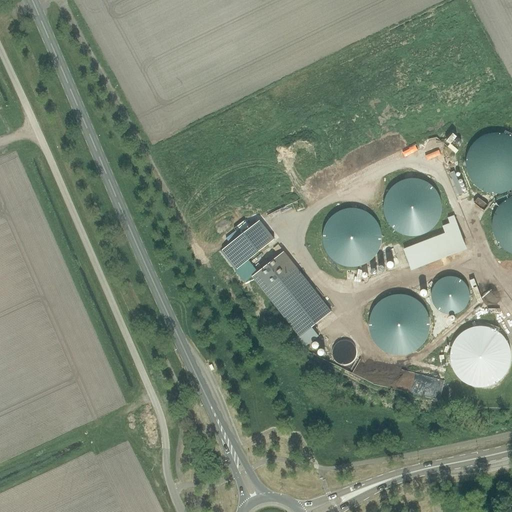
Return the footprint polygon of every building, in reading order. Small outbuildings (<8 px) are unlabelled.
[(465,162),(465,164),(465,166),(465,168),(466,170),(466,172),(467,174),(468,176),(469,178),(470,180),(471,182),(473,183),(474,185),(476,186),(477,187),(479,188),(481,190),(483,190),(485,191),(487,192),(489,192),(491,193),(493,193),(495,193),(497,193),(499,193),(501,193),(503,192),(505,192),(507,191),(509,190),(511,189),(511,188),(511,137),(510,136),(508,135),(506,135),(504,134),(502,133),(500,133),(498,133),(496,133),(494,133),(492,133),(490,133),(488,133),(486,134),(484,135),(482,135),(480,136),(479,137),(477,139),(475,140),(474,141),(472,143),(471,145),(470,146),(469,148),(468,150),(467,152),(466,154),(466,156),(465,158),(465,160),(465,162)] [(453,134),(446,141),(450,144),(456,137),(453,134)] [(450,144),(447,148),(455,154),(458,151),(450,144)] [(380,207),(380,210),(380,212),(380,214),(381,216),(381,218),(382,220),(383,222),(384,224),(385,225),(387,227),(388,229),(390,230),(391,232),(393,233),(395,234),(397,235),(398,236),(400,237),(402,237),(405,238),(407,238),(409,238),(411,238),(413,238),(415,238),(417,237),(419,237),(421,236),(423,235),(425,234),(427,233),(429,232),(430,231),(432,229),(433,228),(435,226),(436,224),(437,222),(438,220),(439,218),(439,216),(440,214),(440,212),(440,210),(440,208),(440,206),(440,204),(440,202),(439,200),(439,198),(438,196),(437,194),(436,192),(435,190),(434,189),(432,187),(431,186),(429,184),(427,183),(426,182),(424,181),(422,180),(420,179),(418,179),(416,178),(414,178),(412,178),(410,178),(408,178),(406,178),(403,178),(401,179),(399,180),(398,180),(396,181),(394,182),(392,184),(390,185),(389,186),(387,188),(386,190),(385,191),(384,193),(383,195),(382,197),(381,199),(381,201),(380,203),(380,205),(380,207)] [(491,225),(491,227),(491,229),(492,231),(492,234),(493,236),(493,238),(494,240),(495,241),(497,243),(498,245),(499,246),(501,248),(502,249),(504,251),(506,252),(508,253),(510,254),(511,254),(511,196),(511,197),(509,198),(507,199),(505,200),(503,201),(502,203),(500,204),(499,206),(497,207),(496,209),(495,211),(494,213),(493,215),(492,217),(492,219),(491,221),(491,223),(491,225)] [(381,233),(380,228),(377,223),(374,218),(369,214),(363,211),(357,209),(350,209),(343,210),(338,212),(333,216),(329,220),(326,224),(324,229),(323,236),(323,242),(325,249),(328,255),(332,260),(337,264),(342,266),(348,267),(353,268),(359,267),(365,265),(370,261),(375,257),(379,251),(381,245),(382,239),(381,233)] [(404,249),(411,269),(467,248),(455,215),(448,218),(450,223),(443,226),(445,233),(404,249)] [(230,260),(267,231),(260,221),(222,251),(230,260)] [(267,231),(230,260),(237,269),(275,240),(267,231)] [(281,246),(274,249),(277,254),(283,252),(281,246)] [(284,254),(253,279),(300,338),(331,312),(284,254)] [(430,294),(430,295),(430,296),(430,298),(430,299),(430,301),(431,302),(431,303),(432,304),(433,306),(434,307),(434,308),(435,309),(436,310),(437,311),(439,312),(440,313),(441,313),(442,314),(444,314),(445,315),(446,315),(448,315),(449,315),(451,315),(452,315),(453,315),(455,315),(456,314),(458,314),(459,313),(460,313),(461,312),(462,311),(464,310),(465,309),(466,308),(466,307),(467,306),(468,304),(469,303),(469,302),(469,301),(470,299),(470,298),(470,296),(470,295),(470,294),(470,292),(470,291),(469,289),(469,288),(469,287),(468,285),(467,284),(466,283),(466,282),(465,281),(464,280),(462,279),(461,278),(460,277),(459,277),(458,276),(456,276),(455,275),(453,275),(452,275),(451,275),(449,275),(448,275),(446,275),(445,275),(444,276),(442,276),(441,277),(440,277),(439,278),(437,279),(436,280),(435,281),(434,282),(434,283),(433,284),(432,285),(431,287),(431,288),(430,289),(430,291),(430,292),(430,294)] [(427,311),(424,306),(420,302),(415,299),(409,296),(402,295),(395,295),(389,297),(383,300),(378,304),(374,309),(371,314),(370,320),(369,326),(370,332),(372,338),(376,344),(381,349),(387,353),(393,355),(399,356),(405,355),(410,354),(415,352),(421,348),(425,343),(428,336),(430,330),(430,323),(429,316),(427,311)] [(451,356),(451,358),(451,360),(451,362),(451,364),(452,366),(453,368),(454,370),(455,372),(456,374),(457,376),(458,377),(460,379),(461,380),(463,381),(465,383),(466,384),(468,385),(470,385),(472,386),(474,387),(476,387),(478,387),(480,387),(483,387),(485,387),(487,387),(489,386),(491,386),(493,385),(495,384),(496,383),(498,382),(500,381),(501,379),(503,378),(504,376),(506,375),(507,373),(508,371),(509,369),(509,367),(510,365),(511,363),(511,361),(511,359),(511,357),(511,355),(511,353),(511,351),(510,349),(510,347),(509,345),(508,343),(507,341),(506,340),(505,338),(503,336),(502,335),(500,334),(499,332),(497,331),(495,330),(494,329),(492,329),(490,328),(488,327),(486,327),(484,327),(482,327),(480,327),(478,327),(476,327),(474,327),(472,328),(470,329),(468,330),(466,330),(464,332),(463,333),(461,334),(459,335),(458,337),(457,339),(455,340),(454,342),(453,344),(453,346),(452,348),(451,350),(451,352),(451,354),(451,356)] [(442,399),(446,380),(406,371),(402,390),(442,399)]
